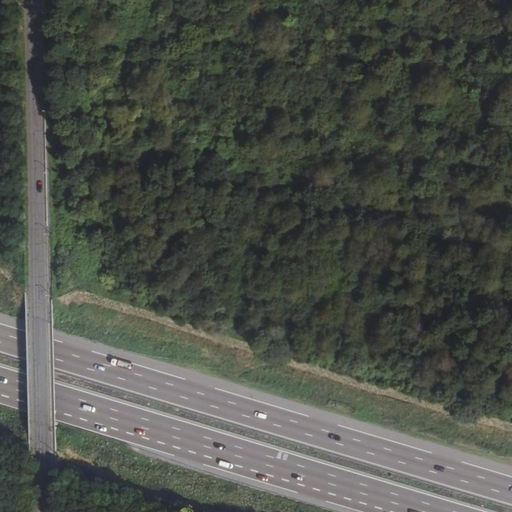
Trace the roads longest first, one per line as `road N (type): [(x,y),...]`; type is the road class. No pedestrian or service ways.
road 1 (motorway): [(511,490),(0,337)]
road 2 (secondary): [(32,0),(43,511)]
road 3 (motorway): [(0,384),(432,511)]
